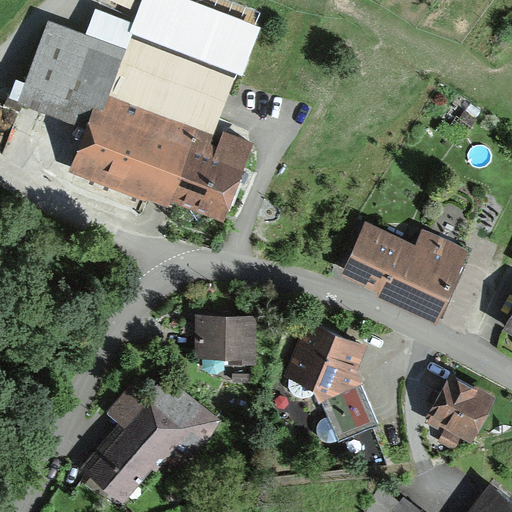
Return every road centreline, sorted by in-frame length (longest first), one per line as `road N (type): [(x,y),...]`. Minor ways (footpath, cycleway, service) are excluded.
road 1 (residential): [(511,375),(312,281),(175,272),(118,318),(19,511)]
road 2 (track): [(0,170),(112,223),(175,272)]
